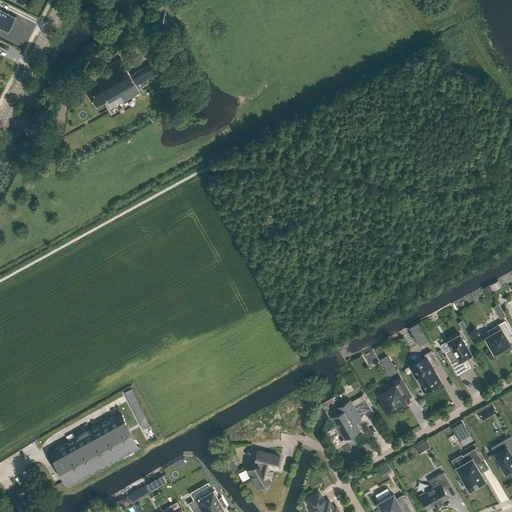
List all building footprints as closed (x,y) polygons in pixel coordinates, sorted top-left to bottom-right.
[(7,32),(8,32),(16,16),(15,15),(15,16),(8,13),(9,12),(8,12),(1,9),(1,8),(0,8),(0,29),(1,28),(8,31),(7,32)] [(82,79),(97,106),(136,84),(121,57),(82,79)] [(495,305),(501,318),(507,315),(501,302),(495,305)] [(485,337),(494,352),(510,343),(505,335),(511,331),(505,320),(487,330),(489,334),(485,337)] [(465,340),(462,338),(460,333),(448,340),(452,347),(445,351),(458,373),(465,369),(459,360),(471,353),(464,341),(465,340)] [(439,364),(431,350),(424,354),(425,356),(420,359),(418,358),(415,360),(415,362),(414,363),(417,369),(414,371),(414,373),(424,391),(429,388),(431,389),(434,387),(435,385),(441,381),(432,367),(439,364)] [(389,368),(392,374),(398,370),(395,364),(389,368)] [(404,399),(410,395),(400,378),(392,382),(394,385),(379,393),(383,400),(381,402),(386,412),(389,410),(389,412),(406,402),(404,399)] [(143,429),(150,425),(133,391),(125,394),(143,429)] [(373,411),(363,393),(362,394),(365,399),(353,406),(350,400),(338,406),(341,411),(332,417),(344,438),(340,441),(359,430),(354,422),(355,420),(354,419),(358,416),(360,419),(360,418),(359,416),(371,409),(373,411)] [(492,404),(485,408),(489,416),(496,411),(492,404)] [(69,485),(139,446),(121,412),(51,451),(69,485)] [(469,434),(462,422),(452,427),(454,431),(455,431),(460,439),(469,434)] [(511,451),(511,438),(510,435),(502,440),(504,442),(499,444),(501,449),(494,452),(505,472),(510,469),(511,471),(511,470),(511,454),(511,452),(511,451)] [(426,448),(430,446),(427,440),(422,442),(426,448)] [(465,461),(456,466),(464,480),(462,481),(466,488),(468,487),(469,489),(485,480),(475,464),(482,460),(475,447),(461,455),(465,461)] [(254,464),(246,468),(251,476),(252,476),(259,488),(271,481),(270,479),(273,467),(276,468),(279,455),(257,449),(255,458),(259,459),(258,463),(254,465),(254,464)] [(378,468),(383,476),(391,471),(387,463),(378,468)] [(427,508),(449,496),(445,489),(451,485),(443,472),(429,480),(432,485),(431,487),(419,494),(427,508)] [(154,489),(170,481),(166,473),(150,481),(154,489)] [(139,488),(143,494),(149,490),(146,484),(139,488)] [(186,503),(191,511),(223,511),(221,507),(224,506),(219,497),(216,499),(211,489),(186,503)] [(319,493),(307,499),(313,510),(312,510),(312,511),(338,511),(336,507),(333,508),(328,500),(325,503),(319,493)] [(393,493),(378,502),(384,511),(411,511),(412,511),(402,495),(396,499),(393,493)]
